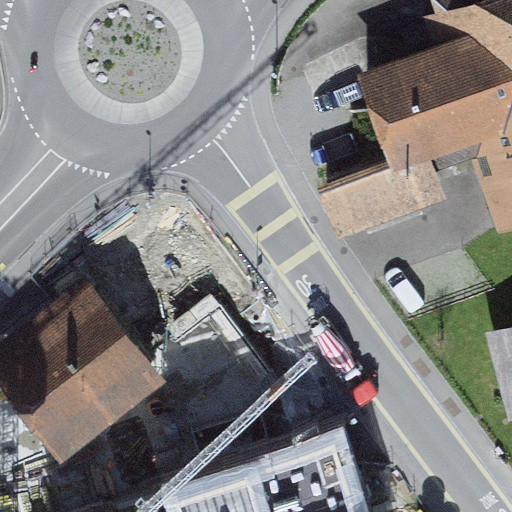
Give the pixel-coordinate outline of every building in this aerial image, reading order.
[(444,200),(440,151),(483,138),(503,206),(511,203),(511,0),(475,0),(446,9),(455,42),(368,68),(397,164),(330,189),(350,235),(444,200)] [(89,291),(0,361),(0,393),(54,461),(158,378),(89,291)] [(511,329),(487,335),(508,427),(511,425),(511,329)] [(359,511),(345,464),(349,462),(336,421),(311,429),(313,434),(199,470),(198,465),(172,474),(174,478),(184,511),(359,511)] [(68,511),(184,511),(174,478),(68,511)]
